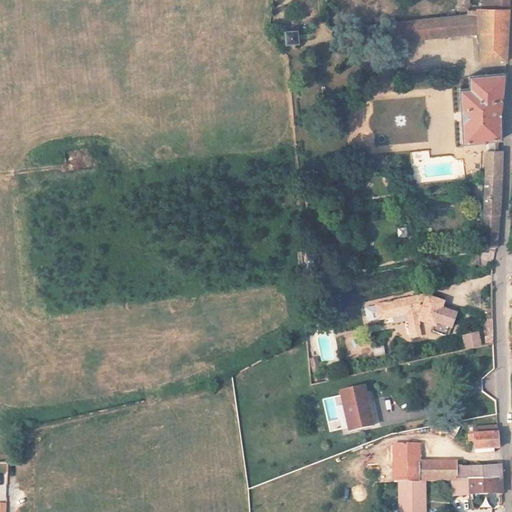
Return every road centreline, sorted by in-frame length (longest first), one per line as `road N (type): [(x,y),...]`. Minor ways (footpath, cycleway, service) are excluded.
road 1 (residential): [(502,267),(509,511)]
road 2 (residential): [(511,97),(502,267)]
